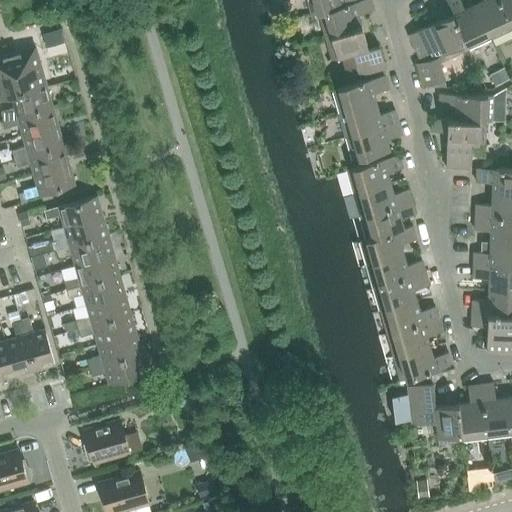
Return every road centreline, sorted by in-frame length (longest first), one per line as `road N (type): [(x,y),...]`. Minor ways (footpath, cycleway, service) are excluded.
road 1 (residential): [(511,360),(468,354),(427,221),(419,120),(389,0)]
road 2 (residential): [(72,511),(46,425),(0,432)]
